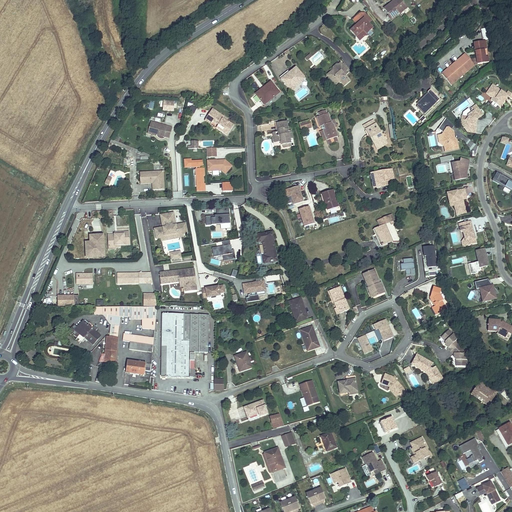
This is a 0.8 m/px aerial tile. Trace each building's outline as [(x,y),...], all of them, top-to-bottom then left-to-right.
[(407,7),(401,0),(398,0),(397,2),(393,5),(391,3),(384,8),(392,18),(399,13),(400,14),(407,7)] [(364,17),(369,23),(372,21),(365,13),(359,14),(353,19),(357,24),(364,17)] [(369,23),(364,17),(357,24),(350,30),(355,37),(363,30),(366,34),(373,28),(369,23)] [(486,41),(475,42),(476,51),(481,50),(481,52),(478,53),(478,52),(476,52),(477,54),(478,53),(481,53),(482,54),(477,55),(478,64),(489,62),(488,56),(485,57),(484,47),(487,46),(486,41)] [(458,64),(461,67),(464,65),(461,62),(466,58),(465,56),(457,62),(458,64)] [(474,68),(466,58),(461,62),(464,65),(461,67),(466,74),(474,68)] [(456,71),(453,68),(458,64),(457,62),(450,68),(453,73),(456,71)] [(350,81),(345,75),(349,72),(347,70),(345,68),(342,65),(342,64),(340,63),(338,65),(337,67),(335,69),(334,68),(326,75),(331,81),(331,80),(334,78),(337,80),(339,80),(340,81),(344,86),(350,81)] [(461,67),(458,64),(453,68),(456,71),(453,73),(459,80),(466,74),(461,67)] [(296,67),(281,79),(291,91),(296,88),(295,87),(294,86),(295,83),(303,76),(296,67)] [(453,73),(450,68),(441,75),(445,80),(447,78),(444,75),(448,72),(451,75),(453,73)] [(447,78),(445,80),(450,87),(459,80),(453,73),(451,75),(448,72),(444,75),(447,78)] [(305,78),(303,76),(295,83),(294,86),(295,87),(305,78)] [(264,105),(280,92),(271,82),(264,88),(265,89),(257,96),(260,100),(264,104),(264,105)] [(490,94),(494,87),(491,85),(485,94),(491,98),(490,100),(492,101),(494,98),(490,94)] [(257,96),(265,89),(264,88),(263,87),(260,90),(255,94),(257,96)] [(507,96),(511,99),(511,98),(511,94),(507,91),(505,94),(494,87),(490,94),(494,98),(492,101),(500,107),(504,100),(506,98),(507,96)] [(440,99),(435,94),(430,89),(427,92),(429,93),(423,98),(423,100),(422,102),(419,101),(417,104),(418,105),(417,106),(420,108),(422,108),(426,113),(440,99)] [(423,100),(423,98),(429,93),(427,92),(416,103),(417,104),(419,101),(422,102),(423,100)] [(471,108),(471,109),(470,110),(470,111),(470,112),(471,113),(467,115),(466,118),(460,123),(466,132),(474,133),(475,122),(474,122),(474,120),(482,115),(474,105),(471,108)] [(426,113),(422,109),(422,108),(420,108),(417,106),(416,107),(424,115),(426,113)] [(226,116),(214,108),(207,119),(213,123),(214,121),(219,125),(217,128),(228,135),(236,125),(228,120),(228,121),(224,118),(226,116)] [(332,124),(331,120),(328,113),(327,113),(326,110),(318,113),(319,116),(316,117),(320,127),(322,126),(322,127),(321,127),(322,129),(323,129),(323,130),(323,131),(326,139),(326,140),(327,140),(336,137),(338,136),(334,127),(334,126),(333,123),(332,124)] [(450,131),(453,126),(445,119),(437,130),(444,134),(443,135),(439,139),(440,143),(443,145),(444,152),(457,149),(455,140),(451,142),(449,137),(452,132),(450,131)] [(174,127),(153,120),(149,132),(153,133),(154,132),(158,133),(170,137),(174,127)] [(376,124),(373,120),(363,125),(366,130),(376,124)] [(290,139),(288,131),(288,130),(287,121),(278,123),(277,123),(278,129),(278,130),(280,129),(280,131),(281,134),(273,136),(275,142),(279,141),(280,141),(282,141),(283,145),(290,143),(291,143),(290,139)] [(307,129),(306,125),(307,124),(306,121),(299,123),(301,131),(307,129)] [(385,140),(376,124),(366,130),(371,138),(372,138),(376,146),(385,140)] [(387,143),(385,140),(376,146),(378,149),(387,143)] [(216,157),(216,148),(206,148),(206,158),(216,157)] [(467,169),(468,161),(460,159),(459,162),(451,164),(453,174),(453,175),(455,177),(456,181),(466,179),(464,169),(467,169)] [(185,160),(185,167),(197,167),(197,170),(197,176),(195,176),(195,187),(197,187),(202,187),(202,183),(204,183),(204,175),(205,175),(205,168),(201,168),(201,167),(204,167),(203,160),(192,161),(192,160),(185,160)] [(233,166),(226,160),(218,160),(217,160),(208,160),(209,171),(220,170),(220,169),(222,169),(222,170),(226,174),(233,166)] [(373,173),(375,186),(381,185),(380,182),(388,181),(393,180),(392,170),(373,173)] [(163,171),(140,171),(140,182),(149,182),(149,180),(152,180),(152,182),(152,189),(163,189),(163,171)] [(389,185),(388,181),(380,182),(381,185),(375,186),(373,173),(371,173),(373,188),(389,185)] [(511,181),(499,174),(495,181),(511,190),(511,194),(511,181)] [(223,187),(223,191),(233,190),(233,181),(225,182),(226,187),(223,187)] [(495,181),(494,183),(511,192),(511,190),(495,181)] [(298,186),(284,191),(286,197),(291,196),(294,204),(303,201),(298,186)] [(333,190),(322,194),(328,211),(339,207),(333,190)] [(446,194),(449,203),(455,202),(457,210),(459,210),(460,214),(465,213),(462,200),(459,201),(458,198),(465,196),(464,190),(446,194)] [(449,203),(450,207),(454,206),(456,215),(460,214),(459,210),(457,210),(455,202),(449,203)] [(309,206),(299,210),(304,227),(314,224),(312,217),(311,218),(309,213),(311,213),(309,206)] [(216,215),(205,216),(206,225),(230,223),(228,207),(222,207),(222,215),(216,215)] [(277,219),(268,212),(266,215),(275,221),(277,219)] [(186,223),(176,225),(174,213),(161,215),(163,227),(163,230),(158,230),(158,228),(155,229),(156,238),(161,238),(165,237),(165,235),(178,233),(179,235),(183,234),(187,233),(186,223)] [(393,242),(385,224),(383,218),(382,218),(377,220),(380,226),(374,229),(376,234),(377,234),(382,245),(387,243),(388,244),(393,242)] [(468,245),(473,244),(470,234),(467,232),(467,230),(469,229),(468,222),(455,225),(457,232),(460,234),(462,242),(467,241),(468,245)] [(129,244),(129,232),(119,233),(119,235),(115,235),(108,235),(109,245),(115,245),(115,247),(120,247),(120,245),(129,244)] [(277,261),(271,232),(257,235),(258,242),(263,241),(266,256),(263,256),(265,263),(277,261)] [(104,253),(103,235),(93,235),(94,242),(95,242),(96,245),(92,245),(87,245),(88,258),(98,257),(97,253),(104,253)] [(230,247),(230,244),(222,246),(211,247),(213,256),(222,255),(226,254),(227,260),(232,259),(235,258),(233,249),(231,249),(230,250),(229,247),(230,247)] [(434,246),(423,247),(424,256),(426,256),(428,267),(437,266),(434,246)] [(484,261),(481,250),(473,252),(475,263),(465,265),(467,275),(470,275),(472,275),(472,274),(475,274),(474,272),(478,271),(477,268),(483,267),(482,262),(484,261)] [(226,254),(222,255),(224,264),(232,262),(232,259),(227,260),(226,254)] [(426,256),(424,256),(423,256),(424,268),(428,271),(437,270),(437,266),(428,267),(426,256)] [(414,269),(413,258),(403,259),(403,264),(400,264),(401,271),(405,270),(406,275),(411,274),(410,270),(414,269)] [(188,269),(160,273),(161,284),(180,281),(180,279),(182,278),(187,282),(188,285),(185,286),(186,291),(197,290),(195,275),(188,269)] [(378,280),(373,270),(362,275),(368,288),(367,288),(369,293),(374,291),(376,297),(385,293),(382,288),(381,289),(378,283),(377,284),(376,281),(378,280)] [(117,283),(139,283),(138,272),(117,273),(117,283)] [(151,272),(138,272),(139,283),(153,282),(151,272)] [(76,284),(93,284),(92,274),(76,274),(76,284)] [(256,282),(243,284),(245,294),(261,291),(263,288),(266,288),(264,280),(264,281),(263,276),(256,277),(256,282)] [(180,279),(180,281),(180,287),(185,286),(188,285),(187,282),(182,278),(180,279)] [(487,279),(482,281),(484,288),(493,285),(487,279)] [(484,288),(482,281),(474,283),(479,303),(496,299),(495,295),(498,293),(495,288),(493,288),(493,285),(484,288)] [(141,284),(141,293),(153,293),(153,284),(141,284)] [(224,291),(223,284),(214,286),(210,287),(201,288),(203,298),(219,295),(219,292),(224,291)] [(349,309),(340,287),(329,291),(333,300),(334,299),(335,302),(334,303),(336,308),(338,308),(340,313),(349,309)] [(442,289),(434,287),(431,297),(434,303),(434,302),(436,305),(435,305),(432,307),(437,314),(443,311),(444,313),(448,311),(442,301),(444,300),(440,294),(442,289)] [(247,301),(258,301),(258,293),(246,294),(247,301)] [(58,307),(74,306),(74,296),(58,297),(58,307)] [(308,318),(301,298),(300,298),(289,301),(296,322),(308,318)] [(156,312),(157,306),(94,307),(94,314),(103,314),(111,325),(109,337),(118,338),(120,316),(131,316),(132,317),(130,317),(130,319),(144,319),(142,328),(155,330),(156,312)] [(416,308),(411,311),(415,318),(420,315),(416,308)] [(181,346),(181,314),(162,314),(162,346),(168,346),(168,377),(190,377),(190,369),(190,353),(190,352),(190,346),(181,346)] [(208,352),(208,317),(206,315),(186,314),(181,314),(181,346),(190,346),(190,352),(208,352)] [(101,336),(95,331),(97,329),(94,326),(92,329),(88,325),(89,323),(85,319),(77,327),(75,325),(69,330),(82,341),(85,337),(93,345),(101,336)] [(511,327),(501,321),(489,319),(488,331),(498,331),(506,337),(508,333),(511,327)] [(395,341),(389,328),(387,329),(385,324),(375,329),(377,334),(380,333),(381,336),(385,345),(395,341)] [(320,347),(312,326),(308,328),(301,330),(308,350),(320,347)] [(462,348),(454,339),(455,337),(449,329),(441,336),(445,341),(445,344),(447,347),(449,349),(450,350),(453,353),(453,358),(455,360),(456,366),(466,364),(465,352),(462,352),(462,348)] [(153,345),(154,338),(124,334),(123,341),(130,342),(153,345)] [(115,363),(118,338),(109,337),(107,336),(106,350),(104,362),(115,363)] [(153,352),(153,345),(130,342),(129,349),(153,352)] [(252,368),(247,352),(235,356),(238,364),(240,372),(252,368)] [(432,365),(416,356),(411,366),(425,373),(425,372),(426,372),(428,375),(426,376),(430,382),(435,379),(437,383),(442,380),(434,368),(430,370),(429,369),(432,365)] [(151,371),(151,364),(128,361),(126,372),(144,375),(145,370),(151,371)] [(398,395),(404,390),(394,377),(384,374),(381,384),(390,387),(391,387),(397,395),(398,395)] [(223,391),(224,379),(214,378),(213,390),(223,391)] [(355,378),(349,379),(349,381),(347,381),(347,380),(338,382),(340,393),(349,392),(358,390),(355,378)] [(496,394),(499,391),(482,379),(478,383),(478,384),(476,387),(477,391),(473,392),(471,394),(472,395),(473,394),(475,396),(474,397),(475,398),(476,397),(476,396),(480,396),(484,399),(484,404),(485,403),(487,404),(486,405),(488,406),(494,397),(494,394),(496,394)] [(319,401),(312,381),(301,385),(307,405),(319,401)] [(395,397),(397,395),(391,387),(390,387),(388,388),(395,397)] [(260,416),(267,413),(262,401),(247,406),(249,411),(247,412),(249,417),(258,413),(260,416)] [(415,412),(411,402),(403,405),(408,415),(415,412)] [(282,426),(279,415),(270,417),(272,423),(273,423),(274,427),(277,426),(277,428),(282,426)] [(397,428),(392,417),(380,422),(385,433),(397,428)] [(511,442),(511,427),(510,423),(499,429),(496,431),(505,447),(508,445),(511,442)] [(296,443),(292,433),(282,436),(286,446),(296,443)] [(337,447),(331,433),(321,436),(323,442),(321,443),(325,452),(328,451),(337,447)] [(429,456),(423,443),(425,442),(422,437),(410,443),(413,447),(416,454),(414,455),(411,457),(415,463),(420,460),(425,458),(429,456)] [(473,456),(471,457),(474,463),(478,460),(480,463),(483,461),(482,458),(483,458),(479,451),(478,449),(480,448),(475,439),(459,447),(463,454),(470,451),(473,456)] [(285,468),(278,449),(266,453),(266,454),(268,461),(270,460),(272,466),(270,467),(272,472),(285,468)] [(372,452),(362,457),(365,465),(364,466),(365,467),(366,467),(369,473),(373,471),(375,470),(377,474),(385,470),(380,460),(377,462),(372,452)] [(272,472),(270,467),(272,466),(270,460),(268,461),(266,454),(265,454),(263,455),(270,473),(272,472)] [(511,486),(511,474),(508,468),(500,472),(510,488),(511,486)] [(331,475),(335,484),(338,483),(340,488),(348,485),(345,477),(348,475),(345,469),(331,475)] [(442,484),(436,472),(427,477),(429,482),(431,481),(434,488),(442,484)] [(380,484),(389,477),(385,473),(377,479),(380,484)] [(494,486),(491,481),(477,488),(481,495),(486,492),(491,500),(499,496),(495,488),(494,486)] [(264,487),(262,482),(252,486),(254,491),(264,487)] [(322,491),(319,490),(314,492),(319,505),(323,504),(322,501),(325,500),(326,500),(322,491)] [(309,494),(307,497),(311,506),(312,506),(314,504),(315,507),(319,505),(314,492),(309,494)] [(296,500),(293,499),(288,501),(292,511),(297,511),(296,510),(299,509),(300,509),(296,500)] [(283,503),(281,506),(283,511),(292,511),(288,501),(283,503)]
